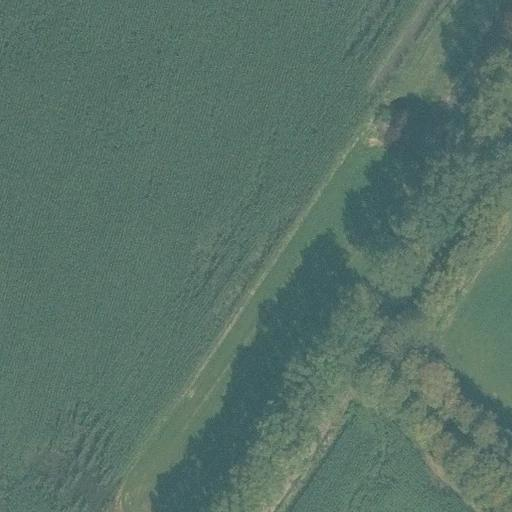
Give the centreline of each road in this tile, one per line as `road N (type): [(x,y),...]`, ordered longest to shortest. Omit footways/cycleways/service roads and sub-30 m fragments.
road 1 (track): [(511,138),(257,511)]
road 2 (unknown): [(511,506),(361,358)]
